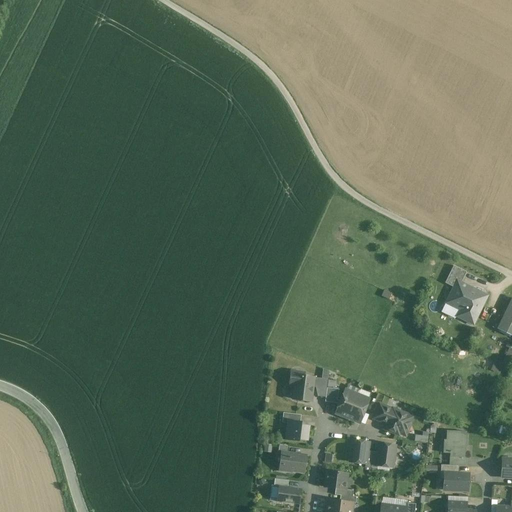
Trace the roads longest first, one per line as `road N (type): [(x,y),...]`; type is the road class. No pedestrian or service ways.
road 1 (track): [(450,245),(347,188),(272,73),(162,0)]
road 2 (unclassified): [(82,511),(48,416),(0,388)]
